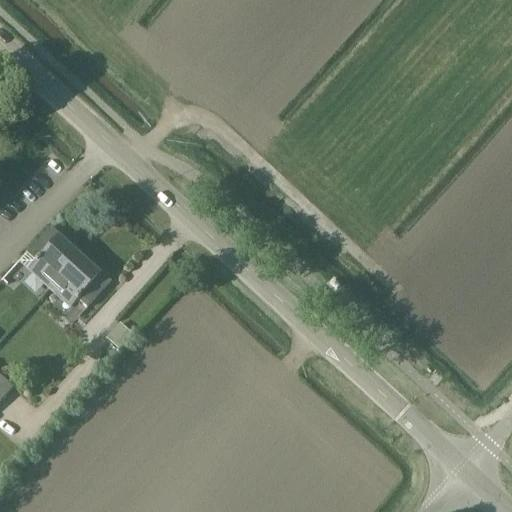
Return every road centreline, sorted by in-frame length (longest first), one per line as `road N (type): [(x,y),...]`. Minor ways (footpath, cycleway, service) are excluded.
road 1 (tertiary): [(466,472),(0,43)]
road 2 (track): [(398,291),(218,121),(195,113),(167,124),(128,162)]
